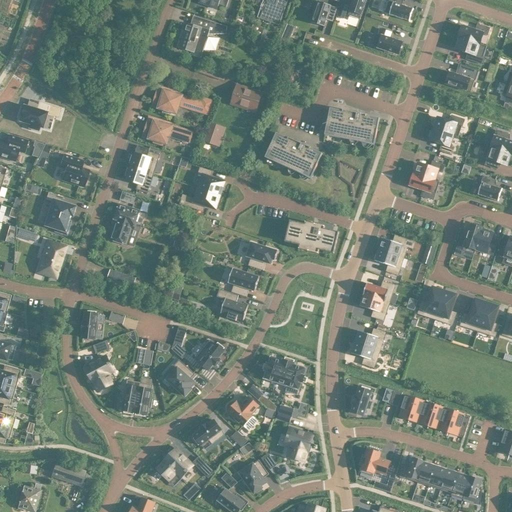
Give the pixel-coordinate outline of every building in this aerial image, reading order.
[(270,16),(269,21),(278,24),(286,0),(262,0),(258,12),(270,16)] [(331,5),(316,0),(313,10),(314,11),(311,22),(318,24),(318,22),(324,24),(323,26),(324,26),(326,18),(332,20),(331,21),(332,21),(336,7),(331,5)] [(359,18),(365,0),(352,0),(351,2),(346,0),(341,16),(347,18),(348,14),(359,18)] [(409,18),(411,19),(414,11),(412,10),(413,8),(412,8),(400,4),(401,0),(388,0),(389,0),(388,0),(386,6),(384,12),(389,13),(389,14),(390,14),(397,16),(399,17),(407,19),(408,20),(409,20),(409,19),(409,18)] [(226,25),(193,15),(190,24),(185,22),(177,46),(191,50),(190,54),(191,54),(191,53),(199,56),(207,32),(209,33),(211,33),(212,34),(214,34),(216,34),(218,34),(220,34),(222,33),(224,33),(225,33),(226,25)] [(482,34),(483,33),(487,34),(489,28),(477,24),(475,29),(469,27),(462,25),(458,36),(486,46),(486,45),(479,43),(482,34)] [(392,51),(394,52),(394,53),(394,52),(398,53),(399,51),(400,48),(400,47),(401,44),(401,45),(401,44),(401,43),(402,42),(389,38),(391,32),(380,28),(378,34),(375,33),(371,45),(381,48),(382,49),(382,48),(384,49),(391,51),(391,52),(392,52),(392,51)] [(283,33),(280,40),(287,43),(290,36),(283,33)] [(259,42),(270,45),(272,40),(261,36),(259,42)] [(458,36),(458,37),(459,37),(458,39),(456,38),(454,45),(456,46),(456,47),(455,48),(461,50),(468,52),(466,58),(469,59),(482,63),(484,57),(483,56),(484,51),(486,46),(458,36)] [(225,73),(197,63),(195,70),(223,80),(225,73)] [(449,73),(447,73),(446,76),(444,80),(446,81),(445,83),(455,86),(468,90),(470,91),(472,85),(474,79),(473,79),(471,78),(474,69),(476,70),(477,70),(476,69),(469,67),(459,64),(461,65),(461,66),(459,72),(458,74),(449,71),(449,73)] [(511,84),(506,82),(502,93),(506,95),(505,99),(505,101),(511,102),(511,84)] [(175,115),(175,112),(178,104),(199,110),(199,107),(209,111),(212,101),(203,98),(201,102),(181,95),(181,93),(159,86),(155,85),(148,106),(175,115)] [(235,91),(237,92),(234,102),(235,104),(243,106),(251,108),(253,107),(255,100),(257,101),(260,91),(256,90),(255,91),(237,86),(235,91)] [(20,115),(19,120),(29,123),(28,127),(37,130),(38,126),(41,126),(45,113),(53,115),(57,117),(60,108),(38,102),(36,109),(26,106),(22,105),(19,115),(20,115)] [(374,144),(379,117),(366,115),(366,114),(365,114),(361,113),(356,112),(356,113),(352,112),(352,111),(348,110),(348,111),(344,110),(344,109),(342,109),(342,110),(330,107),(324,134),(374,144)] [(166,143),(168,136),(188,142),(191,132),(171,126),(172,124),(149,116),(146,115),(139,137),(165,144),(166,143)] [(437,117),(433,128),(453,135),(458,136),(463,119),(451,115),(449,121),(437,117)] [(207,121),(200,141),(217,146),(224,126),(207,121)] [(433,128),(429,139),(442,143),(440,149),(451,153),(453,146),(450,145),(453,135),(433,128)] [(486,145),(496,149),(511,154),(511,152),(511,141),(507,139),(508,134),(496,130),(491,146),(486,145)] [(265,157),(311,177),(322,153),(310,147),(309,146),(308,146),(305,145),(305,144),(301,142),(301,143),(297,141),(293,139),(293,140),(289,138),(290,137),(288,137),(276,132),(265,157)] [(27,140),(14,136),(11,142),(0,139),(0,156),(15,161),(18,150),(23,152),(27,140)] [(49,144),(44,143),(43,143),(41,148),(39,152),(47,154),(49,144)] [(486,145),(482,157),(487,158),(485,164),(496,167),(498,162),(507,165),(507,164),(509,157),(510,154),(511,154),(496,149),(486,145)] [(146,156),(135,152),(132,152),(128,164),(128,165),(153,173),(160,154),(148,150),(146,156)] [(75,165),(77,158),(63,153),(59,166),(64,167),(60,179),(83,187),(89,170),(75,165)] [(418,162),(414,173),(434,180),(435,177),(438,170),(441,171),(444,164),(432,161),(430,166),(418,162)] [(153,173),(128,165),(127,167),(124,178),(137,183),(135,189),(147,192),(153,173)] [(212,171),(200,167),(197,173),(202,175),(198,188),(219,194),(224,181),(210,177),(212,171)] [(413,173),(409,185),(423,189),(421,195),(432,199),(434,193),(435,193),(439,181),(434,180),(414,173),(413,173)] [(495,180),(483,176),(477,194),(478,194),(497,200),(502,188),(501,188),(493,185),(495,180)] [(37,194),(39,187),(25,183),(23,189),(37,194)] [(219,194),(198,188),(194,200),(189,199),(187,205),(199,209),(201,203),(215,208),(219,194)] [(62,196),(47,192),(45,199),(52,201),(45,224),(56,227),(56,230),(65,232),(68,221),(66,221),(68,214),(70,214),(73,206),(60,202),(62,196)] [(129,221),(134,222),(139,224),(143,213),(138,212),(138,210),(115,202),(111,215),(114,216),(129,221)] [(127,241),(132,226),(139,228),(140,224),(139,224),(134,222),(129,221),(114,216),(113,218),(116,219),(111,236),(127,241)] [(304,223),(290,220),(285,240),(299,244),(299,247),(318,251),(319,248),(333,252),(338,231),(323,228),(324,224),(305,220),(304,223)] [(460,235),(455,251),(461,253),(463,250),(473,253),(474,253),(475,249),(482,229),(482,228),(480,227),(481,225),(473,223),(473,224),(470,224),(466,237),(460,235)] [(9,225),(4,241),(13,243),(14,226),(9,225)] [(27,231),(16,227),(15,235),(24,238),(27,231)] [(189,231),(180,228),(178,235),(187,238),(189,231)] [(482,229),(475,249),(492,254),(496,243),(490,241),(493,232),(482,229)] [(379,239),(377,246),(379,247),(378,249),(403,257),(407,246),(412,248),(415,241),(397,235),(395,242),(392,241),(382,237),(382,238),(381,239),(379,239)] [(502,242),(498,254),(504,256),(502,263),(511,265),(511,236),(510,236),(508,244),(502,242)] [(174,246),(182,248),(185,241),(176,238),(174,246)] [(55,277),(64,246),(47,240),(40,262),(43,263),(40,272),(55,277)] [(278,250),(251,242),(246,256),(249,257),(247,263),(263,268),(265,262),(270,263),(271,259),(275,260),(278,250)] [(194,248),(192,256),(210,262),(212,254),(194,248)] [(375,259),(374,260),(388,264),(386,271),(398,274),(403,257),(378,249),(375,259)] [(426,252),(423,262),(429,264),(432,254),(426,252)] [(421,263),(416,279),(422,281),(427,264),(421,263)] [(491,266),(487,278),(493,280),(497,268),(491,266)] [(259,276),(234,268),(230,282),(232,283),(230,289),(246,294),(248,288),(254,290),(259,276)] [(135,278),(110,270),(107,280),(131,288),(135,278)] [(366,282),(363,294),(363,295),(363,294),(388,302),(394,285),(382,281),(380,287),(366,282)] [(172,291),(179,293),(182,286),(175,284),(172,291)] [(419,307),(417,313),(434,318),(444,290),(443,290),(442,290),(442,289),(432,286),(431,290),(427,303),(421,301),(419,307)] [(236,320),(240,305),(228,302),(231,295),(211,289),(209,296),(217,299),(213,312),(220,315),(219,318),(228,320),(229,318),(236,320)] [(444,290),(434,318),(452,324),(456,312),(450,310),(451,305),(454,297),(455,297),(456,294),(445,290),(445,291),(445,290),(444,290)] [(5,311),(10,296),(0,293),(0,310),(5,312),(5,311)] [(363,295),(360,305),(373,310),(371,316),(383,320),(388,302),(363,294),(363,295)] [(409,297),(405,308),(413,310),(416,300),(409,297)] [(463,312),(459,324),(477,330),(486,302),(485,302),(484,302),(485,301),(474,298),(473,301),(474,301),(469,314),(463,312)] [(486,302),(477,330),(494,336),(498,324),(494,323),(492,322),(496,309),(497,309),(498,306),(488,302),(488,303),(487,303),(487,302),(486,302)] [(96,311),(87,310),(87,312),(85,312),(82,337),(95,338),(98,313),(95,313),(96,311)] [(124,315),(112,310),(110,317),(122,321),(124,315)] [(505,322),(501,334),(511,337),(511,321),(511,324),(505,322)] [(353,338),(353,339),(355,339),(354,341),(379,349),(385,332),(373,328),(371,334),(358,330),(357,332),(355,331),(353,338)] [(4,342),(0,341),(0,357),(5,359),(9,344),(18,347),(20,338),(6,334),(4,342)] [(182,339),(176,337),(174,343),(172,348),(182,357),(186,351),(180,346),(182,339)] [(106,340),(93,345),(96,351),(108,346),(106,340)] [(351,352),(350,353),(364,356),(362,362),(362,363),(374,367),(379,349),(354,341),(351,352)] [(209,349),(205,346),(195,358),(197,360),(199,361),(198,362),(200,363),(208,370),(213,364),(213,365),(219,358),(219,357),(224,350),(222,349),(224,347),(217,342),(216,343),(214,342),(209,349)] [(145,350),(139,348),(136,361),(143,363),(145,350)] [(152,351),(145,350),(143,363),(150,364),(152,351)] [(105,355),(84,366),(97,390),(113,382),(108,373),(114,370),(110,364),(110,363),(109,362),(105,355)] [(282,359),(270,356),(268,363),(267,362),(267,363),(263,362),(262,368),(265,369),(266,370),(263,378),(275,381),(283,359),(282,358),(282,359)] [(284,359),(283,359),(275,381),(287,385),(294,362),(293,362),(294,359),(285,356),(284,359)] [(190,378),(195,373),(179,359),(173,365),(176,367),(166,379),(184,395),(191,388),(189,387),(193,382),(190,378)] [(295,362),(294,362),(287,385),(299,389),(301,381),(302,382),(302,381),(306,382),(308,376),(304,375),(305,374),(303,374),(306,367),(294,363),(295,362)] [(3,365),(2,371),(0,370),(0,383),(14,387),(20,369),(3,364),(3,365)] [(32,377),(34,370),(27,368),(25,374),(32,377)] [(122,409),(123,410),(123,412),(130,413),(130,411),(134,412),(139,383),(127,380),(127,385),(126,385),(122,409)] [(0,401),(9,405),(14,387),(0,383),(0,401)] [(145,416),(145,414),(146,414),(148,407),(150,407),(151,399),(149,398),(151,389),(152,385),(139,383),(134,412),(138,412),(138,414),(145,416)] [(253,384),(248,390),(258,399),(263,393),(253,384)] [(370,388),(361,385),(361,388),(359,387),(356,394),(355,393),(352,404),(353,404),(351,411),(363,415),(371,391),(369,390),(370,388)] [(394,390),(390,403),(397,405),(401,392),(394,390)] [(415,397),(405,394),(398,416),(401,417),(401,416),(402,414),(409,417),(415,397)] [(236,419),(248,430),(257,420),(250,414),(258,405),(248,396),(240,404),(236,401),(234,403),(233,401),(227,408),(229,409),(227,411),(230,413),(228,415),(234,420),(236,419)] [(425,401),(415,397),(409,417),(416,419),(415,421),(415,422),(418,422),(425,401)] [(435,404),(425,401),(418,422),(421,423),(421,421),(428,423),(435,404)] [(298,409),(296,415),(297,415),(303,417),(307,404),(300,402),(298,409)] [(444,407),(435,404),(428,423),(435,425),(435,427),(434,428),(437,429),(444,407)] [(280,405),(278,411),(291,415),(293,409),(280,405)] [(0,410),(0,424),(11,427),(14,417),(12,416),(14,410),(1,407),(0,410)] [(454,410),(444,407),(437,429),(440,430),(440,429),(441,427),(448,429),(454,410)] [(267,408),(264,415),(271,418),(274,410),(267,408)] [(464,413),(454,410),(448,429),(455,432),(455,434),(454,434),(457,435),(458,432),(459,428),(461,424),(462,421),(463,417),(464,413)] [(278,411),(276,418),(289,422),(291,415),(278,411)] [(211,443),(223,434),(221,430),(221,429),(213,419),(208,423),(207,423),(200,428),(200,429),(193,434),(194,436),(193,437),(198,444),(200,443),(201,445),(208,439),(211,443)] [(11,427),(0,424),(0,442),(3,443),(5,437),(8,438),(11,427)] [(290,427),(285,444),(290,446),(287,455),(304,460),(312,434),(290,427)] [(511,443),(511,430),(506,429),(498,451),(501,452),(501,451),(502,449),(509,451),(511,443)] [(231,436),(241,445),(246,440),(236,431),(231,436)] [(369,449),(367,448),(360,468),(374,472),(374,470),(385,474),(389,461),(378,457),(380,452),(378,451),(378,450),(370,447),(369,449)] [(193,464),(176,448),(156,467),(169,480),(176,473),(180,477),(186,471),(186,472),(187,470),(193,464)] [(198,456),(193,462),(208,476),(213,471),(198,456)] [(424,461),(412,457),(410,464),(409,467),(408,466),(403,465),(400,473),(399,476),(400,476),(405,478),(406,478),(417,481),(424,461)] [(272,469),(264,458),(258,462),(266,473),(272,469)] [(50,476),(80,486),(85,471),(55,460),(50,476)] [(424,461),(417,481),(429,485),(435,465),(425,461),(424,461)] [(262,473),(254,462),(248,467),(248,466),(235,476),(250,496),(259,489),(258,487),(262,485),(257,478),(262,473)] [(435,465),(429,485),(430,486),(440,489),(447,468),(437,465),(435,465)] [(451,492),(450,494),(450,495),(451,495),(458,472),(447,468),(440,489),(451,492)] [(236,481),(226,472),(221,477),(231,487),(236,481)] [(469,476),(458,472),(451,495),(460,498),(462,498),(469,476),(469,475),(469,476)] [(471,476),(469,476),(464,493),(476,497),(481,480),(479,479),(480,477),(472,474),(471,476)] [(375,480),(373,486),(390,492),(391,486),(386,484),(375,480)] [(195,483),(183,495),(188,500),(200,488),(195,483)] [(23,508),(33,511),(39,490),(23,485),(17,507),(19,507),(19,510),(22,510),(23,508)] [(226,489),(222,487),(214,497),(218,499),(218,500),(233,511),(235,511),(239,508),(240,509),(245,503),(226,489)] [(150,511),(154,502),(142,497),(138,508),(133,506),(132,508),(130,507),(127,511),(150,511)] [(323,511),(324,509),(302,501),(300,509),(299,509),(299,511),(298,511),(323,511)]
